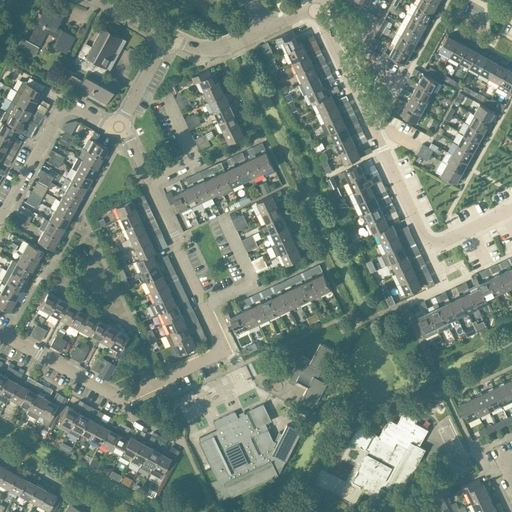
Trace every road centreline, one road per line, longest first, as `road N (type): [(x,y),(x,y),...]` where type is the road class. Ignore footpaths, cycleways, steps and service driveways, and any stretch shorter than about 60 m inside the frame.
road 1 (residential): [(511,207),(427,244),(315,8)]
road 2 (residential): [(0,333),(120,399),(225,350),(204,306)]
road 3 (residential): [(0,219),(62,110),(76,108),(118,132)]
road 4 (residential): [(204,306),(150,182)]
road 5 (residential): [(204,306),(253,283),(224,221)]
